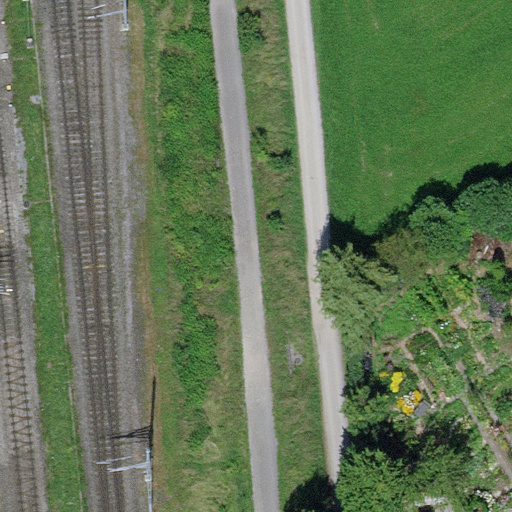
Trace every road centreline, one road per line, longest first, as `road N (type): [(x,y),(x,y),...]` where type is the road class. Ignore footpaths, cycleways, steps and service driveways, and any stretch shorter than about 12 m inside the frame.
road 1 (track): [(325,272),(299,0)]
road 2 (residential): [(325,272),(352,511)]
